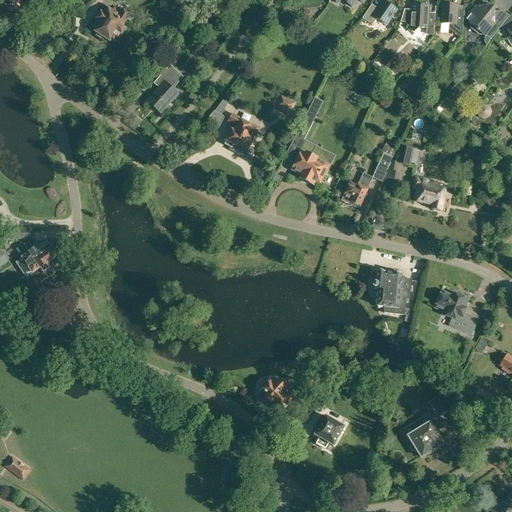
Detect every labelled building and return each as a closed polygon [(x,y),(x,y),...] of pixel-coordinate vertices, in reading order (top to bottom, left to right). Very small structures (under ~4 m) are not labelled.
[(9,4),(17,9),(18,7),(19,7),(23,0),(27,0),(28,0),(27,0),(7,0),(10,2),(9,4)] [(362,18),(372,25),(376,18),(386,25),(397,9),(384,0),(378,9),(372,4),(362,18)] [(457,5),(442,4),(440,23),(449,24),(448,29),(460,37),(461,36),(462,18),(456,18),(457,5)] [(426,35),(433,35),(434,27),(435,13),(428,13),(429,6),(411,5),(410,19),(406,22),(414,31),(418,27),(426,28),(426,35)] [(465,19),(470,23),(470,24),(485,36),(484,38),(484,43),(486,44),(490,39),(502,24),(494,18),(494,11),(494,6),(483,6),(483,7),(484,7),(482,8),(480,7),(480,6),(475,6),(474,7),(475,7),(471,12),(470,11),(465,19)] [(111,39),(116,42),(125,28),(122,26),(129,15),(129,12),(126,10),(123,11),(121,13),(114,8),(112,11),(107,8),(103,14),(101,12),(97,18),(96,17),(90,25),(95,29),(94,31),(110,42),(111,39)] [(313,15),(305,9),(301,16),(308,21),(313,15)] [(268,23),(274,27),(281,18),(276,13),(268,23)] [(511,35),(508,38),(511,44),(511,18),(511,17),(510,17),(509,16),(501,26),(503,31),(508,28),(511,34),(511,35)] [(170,59),(174,63),(178,59),(173,55),(170,59)] [(374,74),(379,67),(374,63),(369,70),(374,74)] [(170,66),(154,83),(159,88),(147,101),(160,113),(178,94),(172,88),(181,78),(175,72),(176,71),(170,66)] [(399,87),(405,91),(409,87),(403,82),(399,87)] [(274,107),(290,115),(296,103),(280,95),(274,107)] [(315,98),(310,108),(318,112),(323,102),(315,98)] [(211,117),(218,129),(224,117),(221,115),(228,102),(223,100),(215,110),(211,117)] [(489,106),(483,104),(479,106),(477,112),(479,117),(485,118),(489,116),(491,110),(489,106)] [(232,126),(230,130),(231,130),(226,141),(224,144),(231,148),(233,145),(246,151),(251,140),(253,137),(255,138),(260,128),(250,123),(250,124),(238,118),(239,117),(231,113),(227,122),(234,125),(233,126),(232,126)] [(461,124),(466,117),(461,113),(456,120),(461,124)] [(309,179),(308,183),(313,185),(315,182),(320,185),(326,175),(325,174),(329,165),(331,161),(319,154),(316,159),(310,156),(315,147),(304,141),(313,122),(304,117),(292,140),(296,142),(291,151),(299,155),(291,170),(299,174),(298,178),(303,180),(305,177),(309,179)] [(384,146),(382,152),(393,157),(395,151),(384,146)] [(414,149),(399,146),(395,163),(410,166),(414,149)] [(376,169),(385,173),(392,157),(383,153),(376,169)] [(397,180),(399,173),(389,171),(386,178),(397,180)] [(350,202),(360,206),(368,188),(373,178),(372,177),(363,173),(358,183),(352,180),(351,182),(350,182),(342,200),(349,204),(350,202)] [(431,209),(441,211),(444,198),(441,197),(444,184),(434,182),(433,184),(428,183),(428,181),(415,178),(413,188),(416,189),(415,197),(420,198),(419,202),(432,205),(431,209)] [(30,240),(30,230),(8,230),(8,241),(30,240)] [(26,265),(32,273),(39,269),(42,274),(51,269),(47,263),(54,258),(49,250),(50,249),(46,242),(44,243),(44,242),(29,252),(24,244),(16,249),(21,257),(26,265)] [(380,270),(378,271),(377,271),(376,280),(374,280),(373,280),(371,281),(370,282),(370,283),(370,285),(370,286),(371,287),(372,289),(373,289),(378,291),(376,306),(384,307),(383,313),(405,315),(404,321),(412,323),(415,310),(405,308),(406,299),(410,300),(412,279),(401,278),(402,275),(401,274),(398,272),(389,271),(380,270)] [(415,308),(421,282),(417,282),(411,307),(415,308)] [(466,324),(462,332),(471,335),(478,319),(469,316),(464,314),(466,309),(464,308),(468,299),(460,296),(455,294),(454,296),(441,291),(435,308),(444,311),(442,315),(452,318),(466,324)] [(494,361),(496,354),(489,352),(487,359),(494,361)] [(511,357),(507,354),(506,355),(501,352),(497,359),(501,362),(498,367),(509,374),(510,373),(511,374),(511,380),(506,389),(511,392),(511,357)] [(300,385),(311,392),(312,390),(324,373),(313,366),(300,385)] [(272,406),(276,410),(285,402),(288,405),(293,399),(291,397),(298,390),(292,384),(285,391),(284,390),(286,387),(279,381),(276,384),(272,380),(268,383),(266,381),(260,387),(262,390),(259,393),(263,397),(263,398),(262,400),(263,401),(263,403),(264,404),(266,405),(268,404),(269,404),(270,403),(272,405),(272,406)] [(312,390),(311,392),(308,396),(317,402),(321,396),(320,396),(326,389),(318,383),(312,390)] [(473,400),(487,408),(493,396),(479,388),(473,400)] [(428,402),(438,418),(451,410),(442,394),(428,402)] [(315,443),(325,449),(328,444),(333,447),(344,427),(325,415),(321,422),(318,420),(314,427),(317,429),(314,435),(318,438),(315,443)] [(417,451),(421,458),(443,444),(429,422),(423,427),(421,425),(420,425),(419,424),(417,425),(415,426),(414,427),(414,429),(414,432),(407,436),(411,442),(410,445),(410,447),(410,448),(410,449),(411,450),(412,451),(414,452),(417,451)] [(4,467),(23,481),(27,477),(26,476),(31,471),(12,456),(4,467)] [(511,511),(511,493),(489,510),(490,511),(511,511)]
